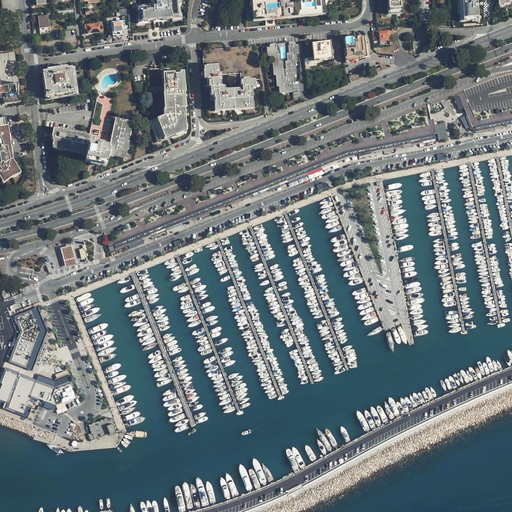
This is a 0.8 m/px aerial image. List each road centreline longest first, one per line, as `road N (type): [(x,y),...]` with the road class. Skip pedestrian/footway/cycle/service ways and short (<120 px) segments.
road 1 (primary): [(112,204),(511,46)]
road 2 (tertiary): [(102,224),(485,72)]
road 3 (primary): [(511,30),(274,125)]
road 4 (residential): [(192,38),(349,26),(362,23),(367,0)]
